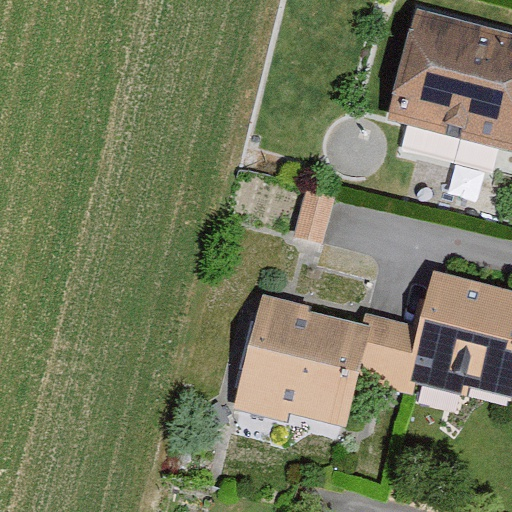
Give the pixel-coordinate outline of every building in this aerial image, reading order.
[(378,123),(507,156),(511,131),(511,34),(407,8),(378,123)] [(283,239),(312,247),(327,191),(298,183),(283,239)] [(407,397),(499,422),(511,374),(511,313),(436,293),(423,341),(407,397)] [(226,404),(337,431),(349,381),(363,326),(252,298),(226,404)] [(349,381),(407,397),(423,341),(363,326),(349,381)]
